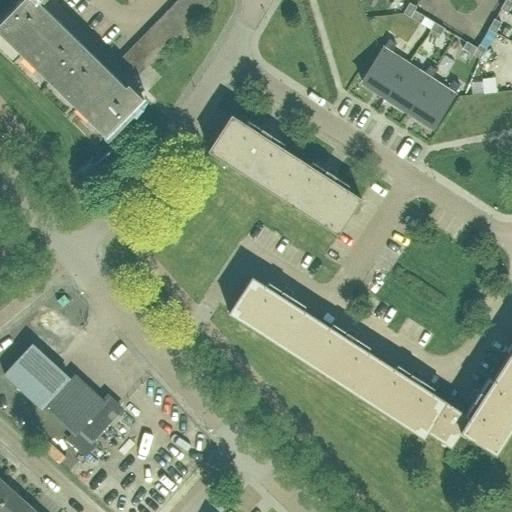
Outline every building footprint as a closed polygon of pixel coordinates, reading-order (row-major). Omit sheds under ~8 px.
[(17,0),(16,2),(0,18),(0,34),(103,134),(141,95),(42,0),(17,0)] [(189,23),(200,12),(187,0),(176,0),(171,5),(189,23)] [(187,0),(200,12),(210,1),(208,0),(187,0)] [(346,0),(367,18),(380,3),(376,0),(346,0)] [(511,3),(511,1),(509,0),(504,0),(500,8),(507,12),(511,3)] [(416,7),(409,3),(403,13),(410,17),(414,10),(416,7)] [(179,33),(189,23),(171,5),(161,16),(179,33)] [(424,16),(414,10),(410,17),(420,23),(424,16)] [(179,33),(161,16),(150,27),(168,44),(179,33)] [(501,23),(494,19),(487,29),(494,33),(501,23)] [(444,28),(433,22),(429,29),(440,35),(444,28)] [(140,38),(158,55),(168,44),(150,27),(140,38)] [(147,66),(158,55),(140,38),(129,49),(147,66)] [(361,81),(384,97),(407,62),(390,52),(395,44),(388,39),(361,81)] [(476,47),(466,41),(462,48),(472,54),(476,47)] [(485,48),(478,44),(476,47),(472,54),(479,59),(485,48)] [(129,49),(119,59),(137,77),(147,66),(129,49)] [(384,97),(408,112),(430,77),(431,78),(436,70),(429,65),(423,73),(407,62),(384,97)] [(408,112),(432,127),(459,85),(452,80),(447,88),(431,78),(430,77),(408,112)] [(495,77),(482,79),(483,93),(496,92),(495,77)] [(511,86),(509,85),(500,103),(511,108),(511,86)] [(257,131),(229,113),(206,149),(336,232),(359,197),(331,179),(334,175),(324,168),(321,172),(267,137),(270,133),(260,127),(257,131)] [(250,275),(227,311),(421,435),(425,430),(449,445),(459,430),(468,415),(467,415),(416,382),(418,378),(409,372),(406,376),(351,340),(354,336),(344,330),(341,334),(287,299),(290,295),(280,289),(278,293),(250,275)] [(468,415),(459,430),(493,452),(511,422),(511,344),(482,392),(478,390),(472,400),(475,402),(467,415),(468,415)] [(58,392),(35,371),(21,386),(73,433),(68,439),(84,454),(93,444),(90,441),(119,408),(106,396),(101,401),(73,376),(58,392)] [(0,481),(0,501),(10,490),(0,481)] [(24,511),(28,507),(10,490),(0,501),(0,511),(24,511)]
